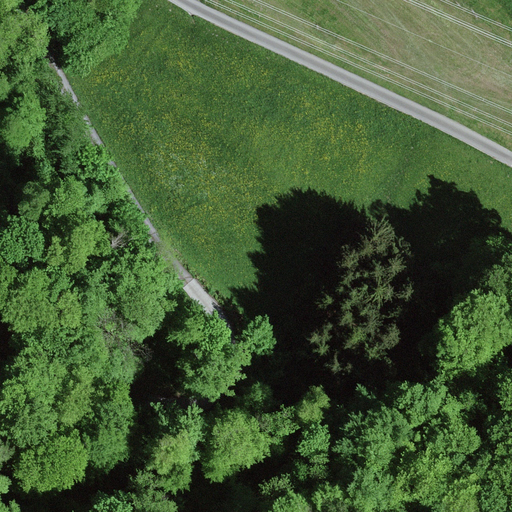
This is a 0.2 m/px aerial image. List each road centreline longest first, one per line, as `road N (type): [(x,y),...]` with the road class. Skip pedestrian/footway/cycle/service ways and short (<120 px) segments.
road 1 (track): [(14,0),(98,157),(210,313),(227,355),(221,387),(191,408),(155,405),(0,352)]
road 2 (track): [(511,160),(181,0)]
